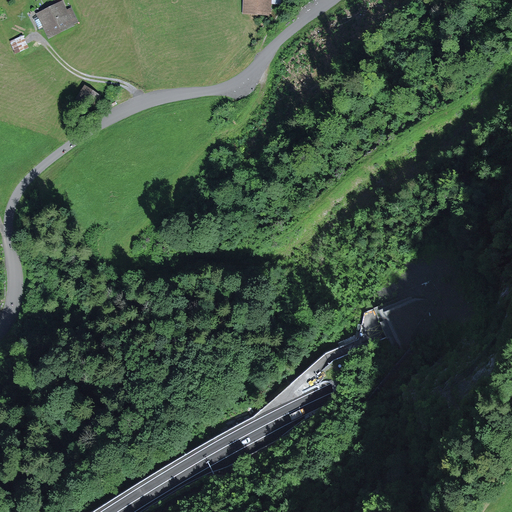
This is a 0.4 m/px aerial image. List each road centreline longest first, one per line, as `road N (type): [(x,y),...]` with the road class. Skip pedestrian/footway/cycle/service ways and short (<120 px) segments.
road 1 (residential): [(332,0),(240,81),(137,105),(78,137),(24,184),(10,210),(13,289),(0,330)]
road 2 (trunk): [(511,317),(279,417),(116,511)]
road 3 (track): [(260,63),(260,94),(128,242),(127,263),(152,270)]
